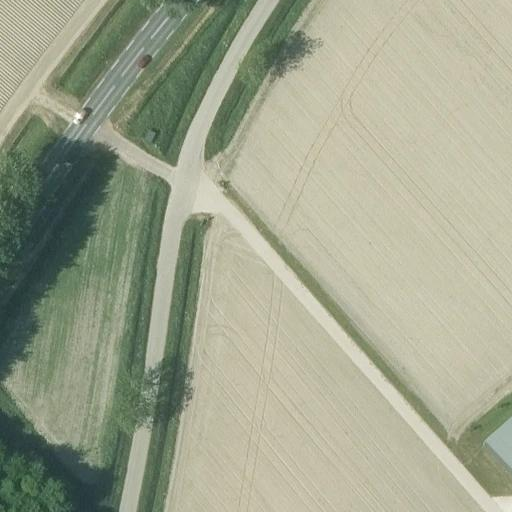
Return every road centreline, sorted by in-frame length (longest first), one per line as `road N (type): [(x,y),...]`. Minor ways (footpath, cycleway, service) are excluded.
road 1 (unclassified): [(123,511),(179,183),(271,0)]
road 2 (primary): [(0,257),(83,125),(185,0)]
